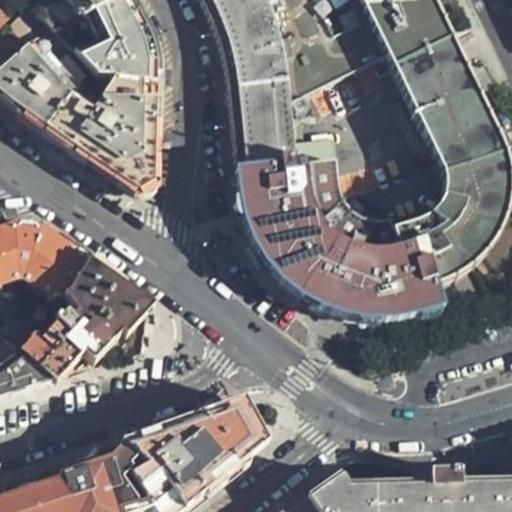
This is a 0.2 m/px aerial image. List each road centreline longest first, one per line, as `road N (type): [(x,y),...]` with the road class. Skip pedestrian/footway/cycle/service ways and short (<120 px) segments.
road 1 (residential): [(258,340),(233,368),(0,448)]
road 2 (residential): [(164,268),(178,223),(188,98),(183,27),(167,0)]
road 3 (tertiary): [(511,404),(401,430),(343,410)]
road 4 (residential): [(223,511),(343,410)]
road 5 (tertiary): [(164,268),(44,189)]
